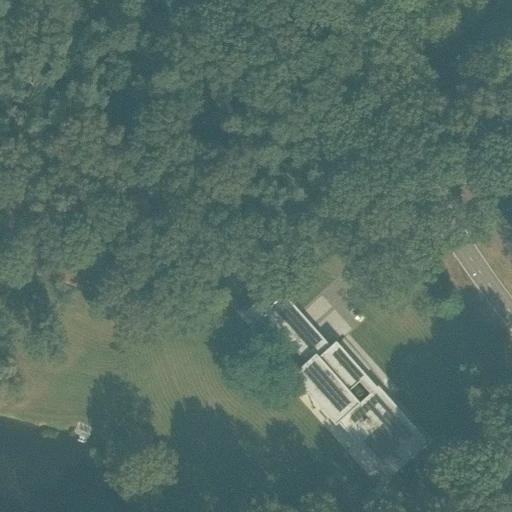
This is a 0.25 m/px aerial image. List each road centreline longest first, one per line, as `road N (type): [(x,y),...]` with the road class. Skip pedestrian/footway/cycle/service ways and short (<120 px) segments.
road 1 (tertiary): [(511,302),(378,90),(351,0)]
road 2 (track): [(393,34),(308,89),(212,0)]
